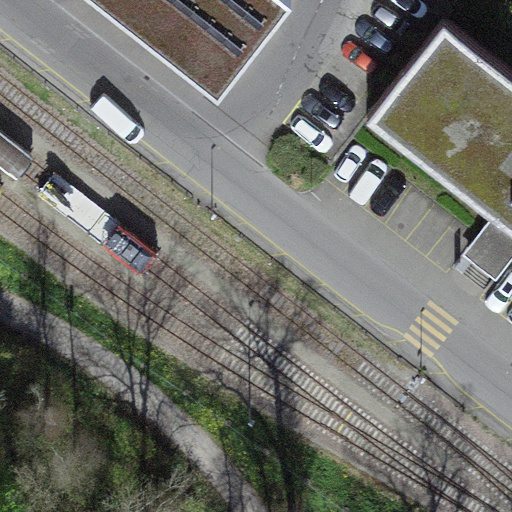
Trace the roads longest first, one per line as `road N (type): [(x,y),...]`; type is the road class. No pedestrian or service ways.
road 1 (residential): [(0,1),(511,403)]
road 2 (track): [(255,511),(235,482),(121,382),(0,302)]
